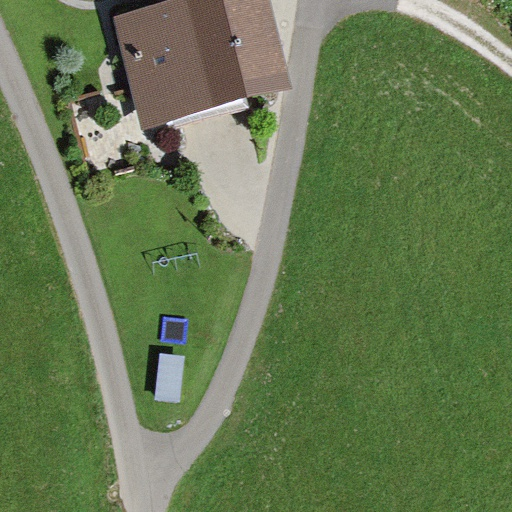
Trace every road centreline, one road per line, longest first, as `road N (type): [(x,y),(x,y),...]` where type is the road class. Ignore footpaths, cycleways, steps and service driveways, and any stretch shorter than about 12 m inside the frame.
road 1 (track): [(314,0),(290,165),(242,327),(201,407),(132,492)]
road 2 (unclassified): [(136,511),(109,357),(82,261),(0,52)]
road 3 (track): [(404,0),(473,32),(511,62)]
